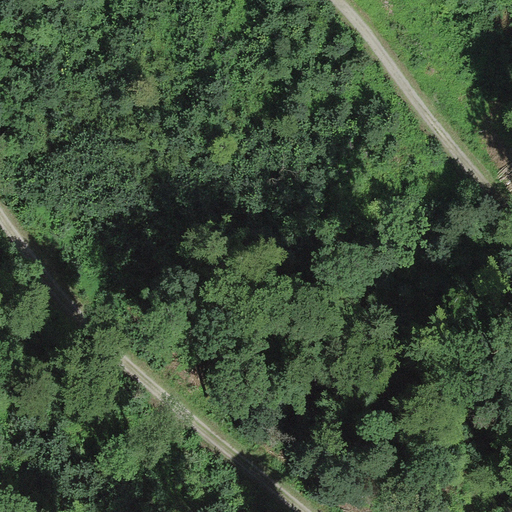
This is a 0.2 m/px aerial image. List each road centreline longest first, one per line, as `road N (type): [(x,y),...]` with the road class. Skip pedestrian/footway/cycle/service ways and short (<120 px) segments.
road 1 (track): [(308,511),(150,384),(90,326),(0,216)]
road 2 (track): [(337,0),(511,216)]
